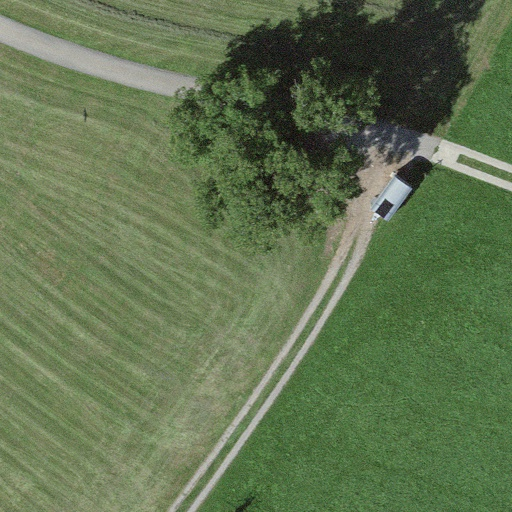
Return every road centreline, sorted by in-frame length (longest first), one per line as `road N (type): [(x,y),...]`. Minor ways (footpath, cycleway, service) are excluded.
road 1 (track): [(0,28),(172,87),(382,136),(511,179)]
road 2 (track): [(182,511),(316,319),(359,236),(382,136)]
